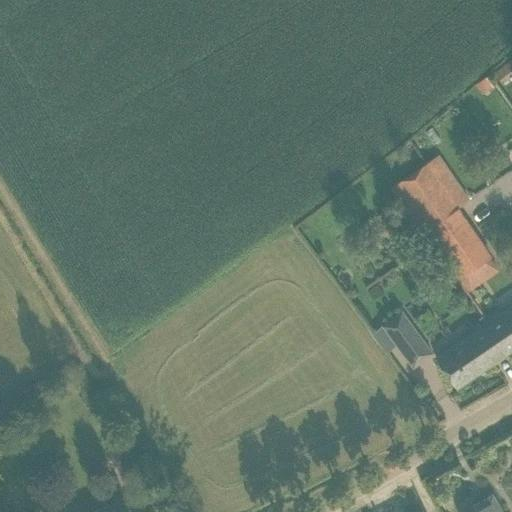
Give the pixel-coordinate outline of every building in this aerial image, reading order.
[(487,74),(476,83),(483,92),(494,83),(487,74)] [(398,183),(431,232),(459,213),(426,164),(398,183)] [(459,213),(431,232),(461,276),(489,257),(459,213)] [(498,309),(482,320),(505,354),(511,349),(511,305),(501,313),(498,309)] [(381,325),(413,367),(432,352),(402,309),(381,325)] [(505,354),(482,320),(468,329),(471,333),(435,358),(456,388),(505,354)] [(502,511),(492,494),(473,505),(476,511),(473,511),(502,511)] [(90,511),(130,511),(124,498),(90,511)]
